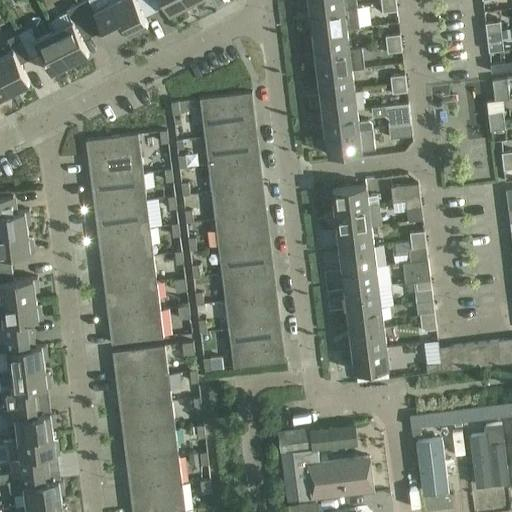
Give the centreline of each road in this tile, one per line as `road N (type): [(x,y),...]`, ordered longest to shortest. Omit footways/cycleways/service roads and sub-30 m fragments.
road 1 (residential): [(91,511),(44,127)]
road 2 (residential): [(493,187),(508,308),(497,323),(462,327),(448,321),(427,160)]
road 3 (residential): [(44,127),(266,13)]
road 4 (residential): [(411,511),(399,423),(388,405),(330,408),(317,401),(311,379)]
road 5 (residential): [(311,379),(288,178)]
road 6 (residential): [(288,178),(266,13)]
road 7 (residential): [(427,160),(408,0)]
road 8 (unclassified): [(288,178),(427,160)]
